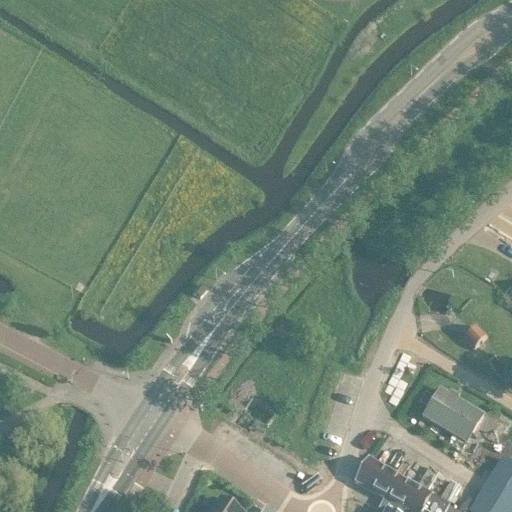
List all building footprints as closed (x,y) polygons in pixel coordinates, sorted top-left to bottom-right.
[(476,329),(468,338),(465,342),(475,351),(487,339),(476,329)] [(472,436),(483,417),(441,391),(424,419),(459,440),(464,431),(472,436)] [(511,511),(511,466),(502,460),(471,511),(511,511)] [(368,462),(355,484),(385,500),(386,500),(401,509),(406,511),(449,511),(451,509),(431,499),(432,499),(402,483),(368,462)] [(406,511),(401,509),(386,500),(385,500),(378,511),(406,511)] [(237,511),(221,501),(214,511),(237,511)]
